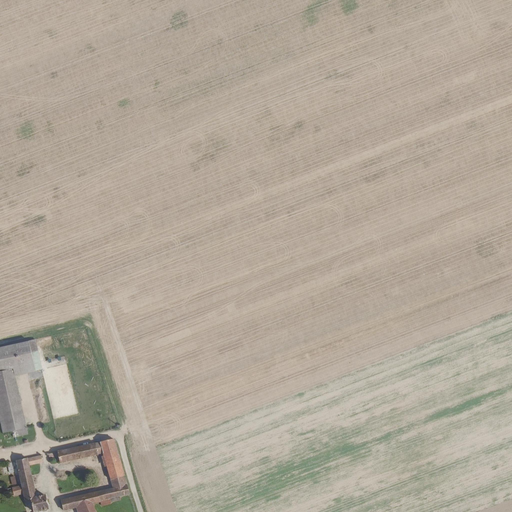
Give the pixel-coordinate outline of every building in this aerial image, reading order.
[(7,369),(34,363),(32,352),(37,351),(35,339),(0,347),(0,391),(8,388),(11,387),(11,386),(7,369)] [(47,367),(65,365),(64,357),(46,360),(47,367)] [(15,385),(17,384),(15,375),(35,371),(34,363),(7,369),(11,386),(11,387),(15,385)] [(11,387),(8,388),(17,429),(23,428),(15,385),(11,387)] [(8,388),(0,391),(0,432),(17,429),(8,388)] [(17,429),(0,432),(0,433),(2,439),(24,435),(23,428),(17,429)] [(113,439),(57,451),(58,455),(60,463),(102,453),(103,456),(113,488),(62,500),(64,510),(78,507),(94,503),(102,501),(111,498),(120,496),(129,494),(113,439)] [(28,465),(41,462),(40,455),(16,460),(19,474),(16,475),(17,481),(21,480),(22,486),(11,488),(13,496),(24,494),(25,498),(22,499),(23,502),(25,502),(25,504),(32,502),(34,511),(38,511),(49,509),(45,496),(36,498),(28,465)] [(94,503),(78,507),(79,511),(91,511),(97,511),(96,507),(94,503)]
